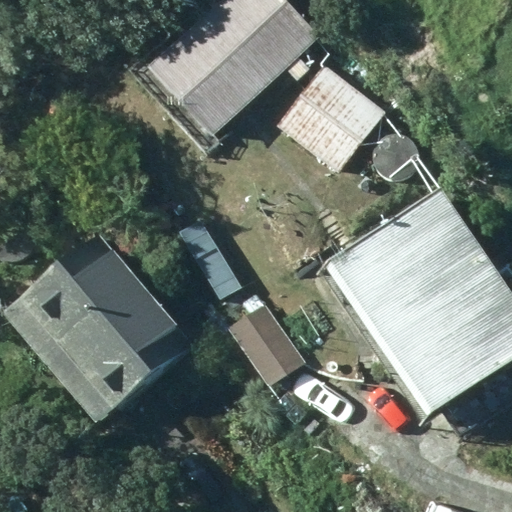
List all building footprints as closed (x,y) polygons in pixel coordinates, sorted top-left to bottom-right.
[(285,0),(225,0),(151,67),(213,135),(320,39),(285,0)] [(302,61),(290,71),(298,82),(311,70),(302,61)] [(387,113),(323,64),(275,129),(340,176),(387,113)] [(32,184),(66,223),(91,202),(57,162),(32,184)] [(329,263),(435,416),(511,362),(511,288),(440,185),(329,263)] [(4,315),(97,427),(194,346),(101,234),(4,315)] [(230,329),(272,387),(308,362),(266,303),(230,329)]
